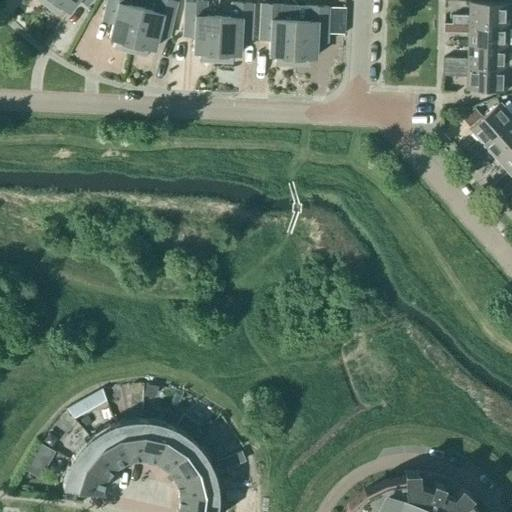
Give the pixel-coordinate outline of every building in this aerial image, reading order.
[(48,0),(45,4),(58,14),(63,7),(69,11),(77,0),(79,0),(87,5),(90,0),(48,0)] [(129,51),(140,8),(127,5),(128,0),(106,0),(102,20),(112,23),(109,38),(115,39),(113,47),(129,51)] [(140,8),(129,51),(145,55),(147,47),(154,49),(157,34),(168,36),(176,2),(168,0),(154,0),(152,11),(140,8)] [(215,61),(218,16),(205,15),(206,1),(184,0),(182,36),(193,36),(192,51),(199,52),(199,60),(215,61)] [(218,16),(215,61),(232,62),(232,53),(239,53),(240,38),(250,39),(252,3),(231,2),(230,17),(218,16)] [(453,23),(509,25),(510,3),(470,2),(470,15),(453,14),(453,23)] [(260,4),(258,39),(269,40),(268,55),(275,55),(275,64),(291,64),(294,19),(294,5),(281,5),(260,4)] [(294,19),(291,64),(308,65),(308,57),(315,57),(316,42),(326,42),(328,7),(307,6),(294,5),(294,19)] [(453,23),(445,23),(444,32),(469,33),(469,46),(508,47),(509,25),(453,23)] [(508,69),(508,47),(469,46),(469,58),(444,57),(444,66),(508,69)] [(507,90),(508,69),(444,66),(443,75),(468,76),(467,89),(507,90)] [(473,156),(511,121),(511,115),(500,102),(471,129),(480,138),(467,150),(473,156)] [(475,107),(462,119),(470,128),(483,116),(475,107)] [(501,161),(511,150),(511,121),(473,156),(479,163),(492,152),(501,161)] [(497,194),(511,179),(511,150),(501,161),(509,171),(491,187),(497,194)] [(511,179),(497,194),(503,200),(511,191),(511,179)] [(145,384),(142,396),(151,398),(156,394),(158,386),(145,384)] [(130,397),(130,406),(142,406),(142,397),(130,397)] [(78,401),(65,408),(73,418),(84,412),(78,401)] [(169,425),(154,461),(155,462),(156,462),(157,462),(158,463),(159,464),(160,464),(161,465),(163,467),(164,467),(164,468),(165,468),(166,469),(193,440),(190,438),(199,424),(182,413),(173,427),(169,425)] [(119,421),(114,423),(127,460),(128,460),(129,459),(130,459),(132,459),(133,459),(134,458),(136,458),(137,458),(138,458),(140,458),(142,419),(137,419),(136,417),(118,419),(119,421)] [(142,419),(140,458),(141,458),(142,458),(144,458),(145,459),(146,459),(148,459),(149,459),(150,460),(152,460),(153,461),(154,461),(169,425),(165,423),(165,421),(147,417),(147,419),(142,419)] [(93,434),(89,437),(114,467),(115,467),(116,466),(117,465),(118,464),(119,464),(120,463),(121,462),(123,462),(124,461),(125,461),(126,460),(127,460),(114,423),(109,425),(108,423),(92,432),(93,434)] [(48,432),(43,441),(51,446),(57,438),(48,432)] [(73,454),(71,458),(105,478),(106,477),(106,476),(107,475),(108,474),(109,472),(110,471),(111,470),(112,469),(113,468),(114,467),(89,437),(85,440),(84,439),(72,453),(73,454)] [(193,440),(166,469),(167,470),(168,471),(169,472),(169,473),(170,474),(171,475),(172,476),(172,477),(173,479),(174,480),(210,464),(207,459),(209,458),(198,443),(197,444),(193,440)] [(46,461),(52,451),(40,445),(34,454),(46,461)] [(67,463),(61,480),(63,481),(62,486),(76,488),(76,489),(100,492),(100,490),(101,489),(101,488),(101,486),(102,485),(102,484),(103,482),(104,479),(105,478),(71,458),(68,463),(67,463)] [(210,464),(174,480),(174,481),(175,483),(176,485),(176,486),(176,487),(177,490),(177,491),(177,493),(178,494),(217,491),(216,486),(218,486),(213,468),(212,469),(210,464)] [(478,511),(466,498),(470,494),(460,485),(452,480),(443,476),(435,473),(416,470),(403,471),(403,476),(383,480),(363,489),(347,504),(340,511),(478,511)] [(246,490),(235,490),(235,491),(235,501),(247,501),(246,490)] [(176,508),(176,509),(184,511),(217,511),(219,497),(217,497),(217,491),(178,494),(178,496),(178,497),(178,498),(178,500),(178,501),(177,503),(177,504),(177,505),(177,507),(176,508)]
